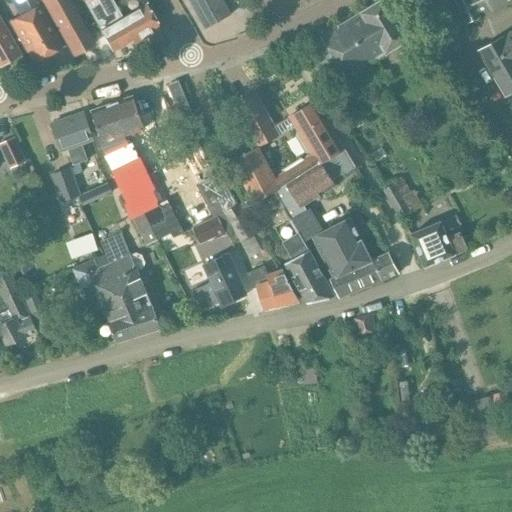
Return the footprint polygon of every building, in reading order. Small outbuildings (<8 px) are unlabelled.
[(64,47),(39,4),(36,0),(9,0),(18,15),(9,21),(33,64),(64,47)] [(41,0),(73,56),(94,44),(68,0),(41,0)] [(190,0),(207,29),(231,15),(222,0),(190,0)] [(388,0),(379,0),(321,37),(346,79),(412,39),(388,0)] [(511,1),(511,0),(456,0),(467,23),(491,11),(492,12),(511,1)] [(146,5),(100,31),(111,50),(131,39),(133,43),(159,28),(146,5)] [(0,19),(0,64),(19,54),(0,19)] [(511,32),(508,33),(479,50),(506,96),(511,92),(511,32)] [(258,95),(236,107),(260,147),(281,135),(274,123),(258,95)] [(140,115),(134,96),(92,111),(103,142),(137,215),(132,217),(141,236),(153,230),(156,240),(172,233),(174,238),(185,234),(216,219),(215,217),(198,184),(179,194),(170,175),(159,181),(148,158),(146,154),(164,147),(152,111),(140,115)] [(345,150),(315,99),(274,123),(281,135),(293,127),(296,132),(295,133),(295,137),(304,153),(306,153),(308,152),(310,155),(304,159),(301,158),(281,170),(282,173),(275,177),(281,189),(345,150)] [(61,150),(67,149),(73,165),(88,160),(82,143),(93,139),(84,113),(52,125),(61,150)] [(0,143),(0,147),(10,169),(27,161),(15,136),(0,143)] [(275,177),(258,148),(230,163),(253,204),(258,201),(292,260),(286,264),(307,302),(335,297),(308,248),(276,191),(281,189),(275,177)] [(344,174),(355,167),(345,150),(281,189),(276,191),(308,248),(317,244),(333,278),(334,278),(352,272),(372,261),(351,218),(325,231),(307,204),(347,178),(344,174)] [(60,202),(80,195),(71,167),(51,174),(60,202)] [(410,193),(402,179),(383,190),(399,219),(422,206),(414,190),(410,193)] [(216,216),(226,233),(233,230),(249,258),(267,248),(239,199),(222,210),(223,212),(216,216)] [(227,234),(226,233),(216,216),(215,217),(216,219),(185,234),(192,248),(215,237),(216,239),(227,234)] [(468,250),(461,232),(454,217),(441,222),(412,234),(426,267),(468,250)] [(127,257),(125,252),(117,232),(99,239),(105,253),(111,265),(116,277),(131,317),(128,318),(136,336),(160,328),(157,318),(137,271),(142,269),(145,263),(141,255),(136,253),(127,257)] [(111,265),(105,253),(106,254),(73,269),(81,289),(93,284),(118,342),(136,336),(128,318),(131,317),(116,277),(111,265)] [(373,261),(382,279),(397,271),(388,253),(373,261)] [(213,281),(193,289),(203,310),(222,301),(223,305),(246,295),(228,254),(205,264),(213,281)] [(373,261),(372,261),(352,272),(334,278),(333,278),(331,279),(341,299),(382,279),(373,261)] [(263,309),(299,300),(283,268),(268,273),(265,266),(247,273),(252,289),(257,288),(263,309)] [(38,332),(29,312),(13,276),(0,281),(0,290),(8,310),(0,313),(0,331),(7,347),(27,337),(38,332)] [(49,307),(40,305),(33,312),(37,322),(46,323),(52,317),(49,307)] [(371,313),(352,319),(358,337),(376,332),(371,313)] [(302,370),(303,385),(318,383),(316,368),(302,370)] [(507,393),(489,397),(491,406),(509,403),(507,393)] [(497,436),(491,406),(489,397),(455,404),(463,443),(497,436)] [(166,437),(175,435),(169,414),(160,417),(166,437)]
